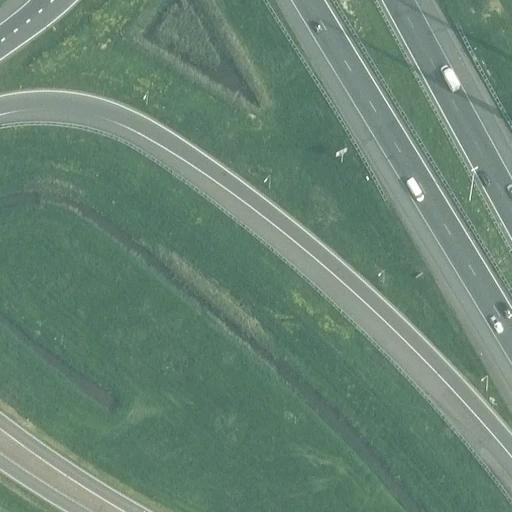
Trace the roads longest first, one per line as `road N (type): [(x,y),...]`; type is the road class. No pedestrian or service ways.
road 1 (motorway): [(0,108),(87,106),(138,124),(195,159),(328,261),(511,446)]
road 2 (motorway): [(309,0),(511,346)]
road 3 (motorway): [(511,204),(397,0)]
road 4 (secondary): [(144,511),(0,418)]
